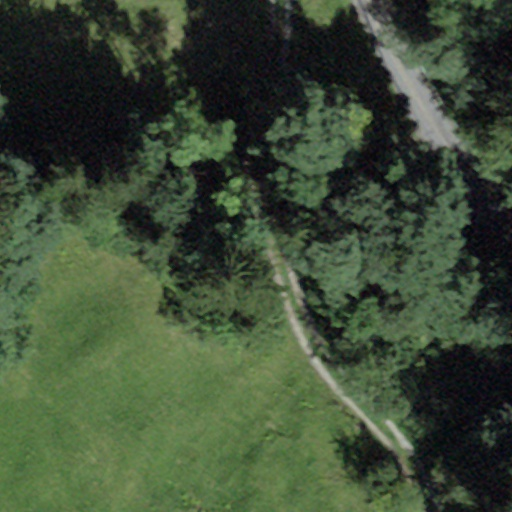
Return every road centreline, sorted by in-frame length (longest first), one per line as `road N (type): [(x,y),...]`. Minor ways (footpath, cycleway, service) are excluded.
road 1 (track): [(431,511),(387,432),(306,333),(260,180),(285,0)]
road 2 (unclassified): [(511,218),(428,129),(368,0)]
